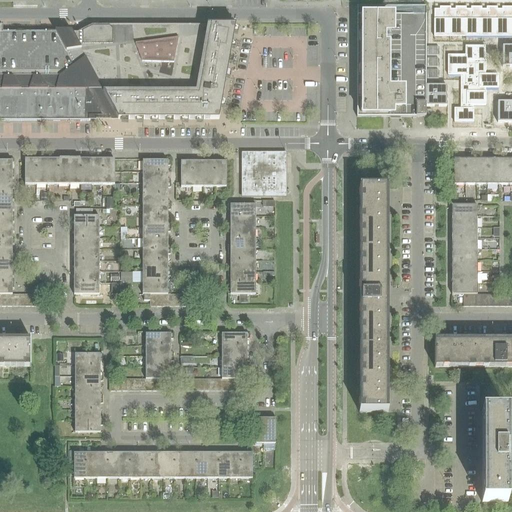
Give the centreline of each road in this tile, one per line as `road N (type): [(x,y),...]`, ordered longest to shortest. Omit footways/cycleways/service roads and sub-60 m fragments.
road 1 (residential): [(328,143),(328,14),(88,13)]
road 2 (tertiary): [(0,143),(328,143)]
road 3 (tertiary): [(313,319),(309,511)]
road 4 (tertiary): [(326,511),(329,319)]
road 5 (residential): [(417,319),(417,143)]
road 6 (residential): [(61,319),(217,319)]
road 7 (residential): [(195,400),(269,400),(269,319)]
road 8 (residential): [(195,400),(195,438),(116,438),(116,400)]
road 9 (residential): [(417,452),(417,319)]
road 10 (residential): [(216,255),(216,212),(181,212),(181,255)]
road 11 (residential): [(60,255),(60,212),(25,212),(25,255)]
